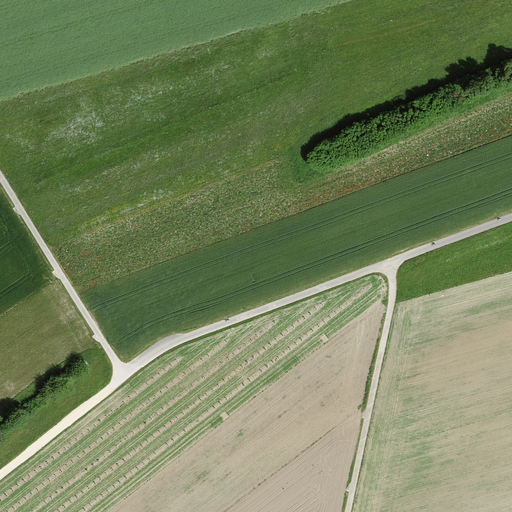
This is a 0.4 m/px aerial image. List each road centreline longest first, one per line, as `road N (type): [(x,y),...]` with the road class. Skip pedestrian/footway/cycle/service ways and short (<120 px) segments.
road 1 (unclassified): [(124,375),(165,346),(511,218)]
road 2 (track): [(347,511),(392,296),(390,264)]
road 3 (unclassified): [(124,375),(0,174)]
road 4 (track): [(0,474),(124,375)]
